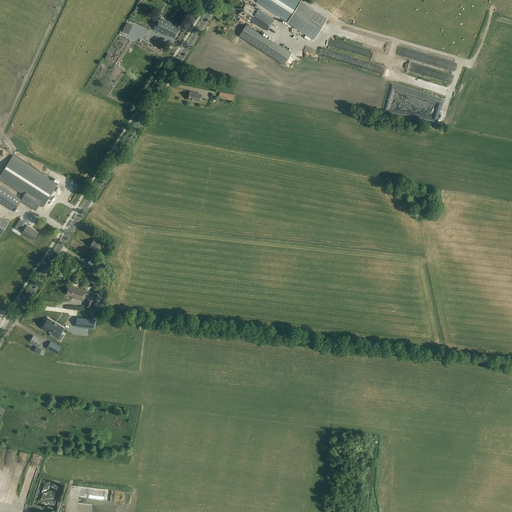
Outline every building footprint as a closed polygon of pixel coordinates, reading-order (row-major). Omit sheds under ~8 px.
[(327,19),(297,0),(258,0),(257,2),(314,39),(327,19)] [(267,31),(274,19),(258,9),(256,13),(245,6),(241,13),(247,17),(246,18),(267,31)] [(160,18),(154,30),(166,36),(167,35),(174,39),(180,29),(177,27),(177,26),(160,18)] [(246,25),(239,36),(284,65),(291,54),(246,25)] [(339,36),(349,39),(359,42),(360,39),(349,36),(350,33),(341,31),(339,36)] [(157,51),(159,46),(148,41),(151,36),(147,34),(143,44),(151,48),(157,51)] [(190,92),(188,100),(200,102),(202,94),(190,92)] [(220,92),(219,98),(233,101),(234,95),(220,92)] [(0,175),(0,179),(24,195),(22,200),(0,185),(0,203),(14,212),(21,201),(36,211),(39,205),(43,208),(58,184),(13,155),(0,175)] [(0,235),(1,236),(5,229),(9,223),(0,217),(0,235)] [(27,226),(22,233),(33,240),(38,233),(27,226)] [(97,252),(102,245),(94,240),(90,247),(97,252)] [(78,289),(73,288),(69,287),(67,295),(75,297),(74,298),(84,301),(87,291),(78,288),(78,289)] [(92,308),(94,301),(87,299),(85,306),(92,308)] [(77,318),(76,327),(90,328),(93,329),(94,324),(94,320),(77,318)] [(46,324),(43,329),(47,331),(52,334),(51,335),(51,336),(56,339),(57,340),(61,333),(63,331),(64,329),(57,324),(49,319),(46,324)] [(39,347),(42,341),(34,336),(30,341),(39,347)] [(51,342),(47,349),(57,355),(61,348),(51,342)]
